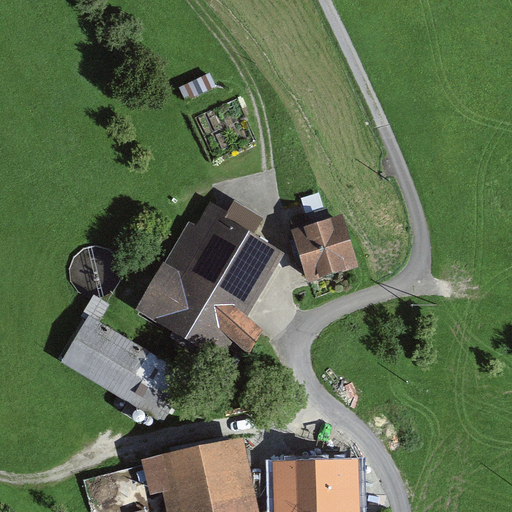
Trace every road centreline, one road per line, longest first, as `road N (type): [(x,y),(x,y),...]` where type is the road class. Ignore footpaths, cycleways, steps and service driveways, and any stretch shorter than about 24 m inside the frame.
road 1 (track): [(325,0),(409,185),(423,259),(408,282),(309,323),(296,348),(298,366),(371,445),(403,511)]
road 2 (track): [(192,0),(241,64),(263,117),(301,332)]
road 3 (track): [(0,479),(45,484),(109,448),(332,404)]
